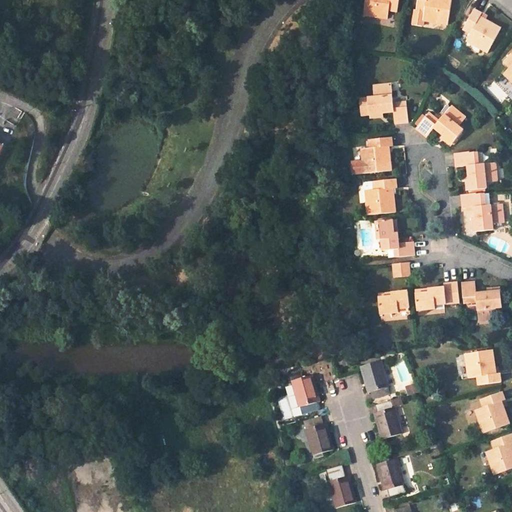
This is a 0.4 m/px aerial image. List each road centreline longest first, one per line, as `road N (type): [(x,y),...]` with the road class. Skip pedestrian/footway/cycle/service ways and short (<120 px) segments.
road 1 (unclassified): [(288,0),(262,30),(207,180),(172,235),(143,262),(98,265),(50,251)]
road 2 (unclassified): [(0,269),(24,247),(83,122),(107,0)]
road 3 (residential): [(447,245),(439,157),(415,159),(432,246)]
road 4 (residential): [(339,384),(376,511)]
